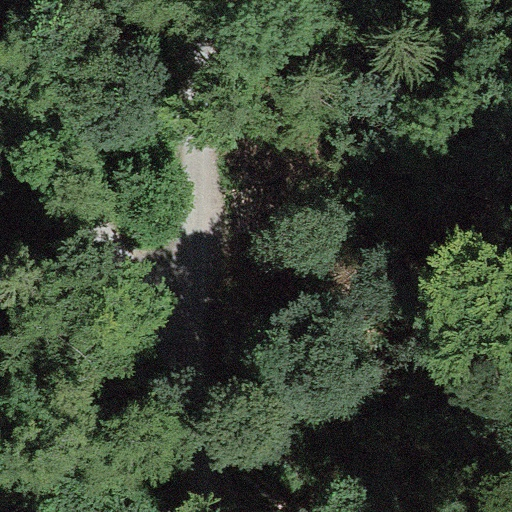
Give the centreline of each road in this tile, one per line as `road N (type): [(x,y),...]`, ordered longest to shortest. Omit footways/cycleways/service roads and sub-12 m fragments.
road 1 (track): [(198,0),(204,373),(197,511)]
road 2 (track): [(251,511),(204,373),(0,106)]
